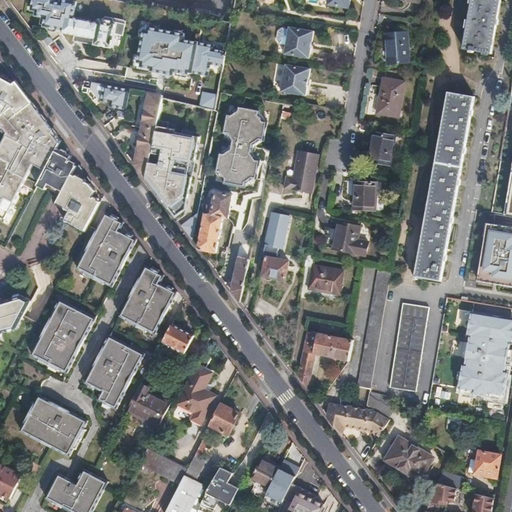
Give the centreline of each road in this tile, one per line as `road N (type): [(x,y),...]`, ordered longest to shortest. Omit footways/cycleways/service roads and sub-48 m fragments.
road 1 (secondary): [(86,136),(373,511)]
road 2 (residential): [(0,273),(25,252),(86,136)]
road 3 (residential): [(373,0),(340,153)]
road 4 (secondary): [(0,25),(86,136)]
